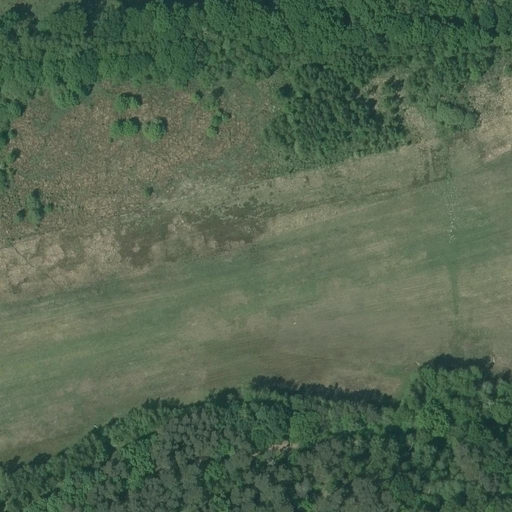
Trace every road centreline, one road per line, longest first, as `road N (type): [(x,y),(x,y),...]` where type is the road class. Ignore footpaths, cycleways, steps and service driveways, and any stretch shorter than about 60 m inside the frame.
road 1 (track): [(511,214),(0,325)]
road 2 (track): [(356,442),(178,465)]
